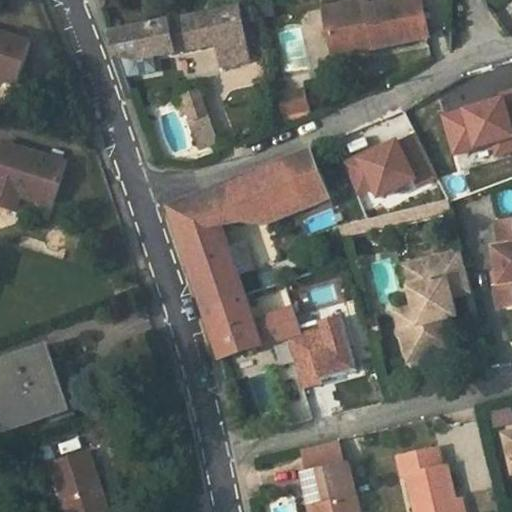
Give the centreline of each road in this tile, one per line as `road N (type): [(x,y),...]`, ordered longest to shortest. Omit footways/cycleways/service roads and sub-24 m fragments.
road 1 (residential): [(511,46),(140,201)]
road 2 (residential): [(511,384),(215,457)]
road 3 (residential): [(140,201),(215,457)]
road 4 (residential): [(64,0),(140,201)]
